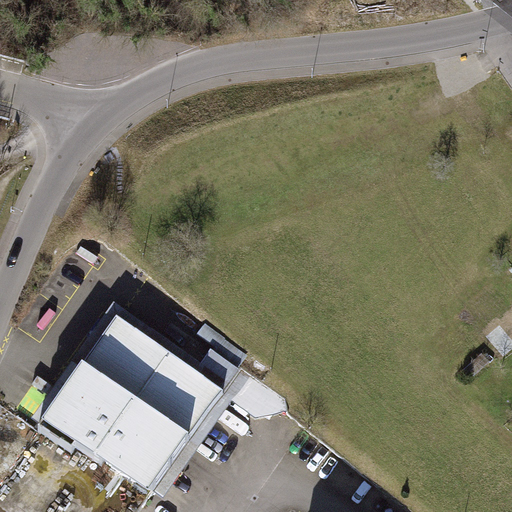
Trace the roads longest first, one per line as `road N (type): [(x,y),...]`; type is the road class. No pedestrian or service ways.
road 1 (residential): [(511,19),(387,45),(197,65),(81,124)]
road 2 (unclassified): [(81,124),(0,305)]
